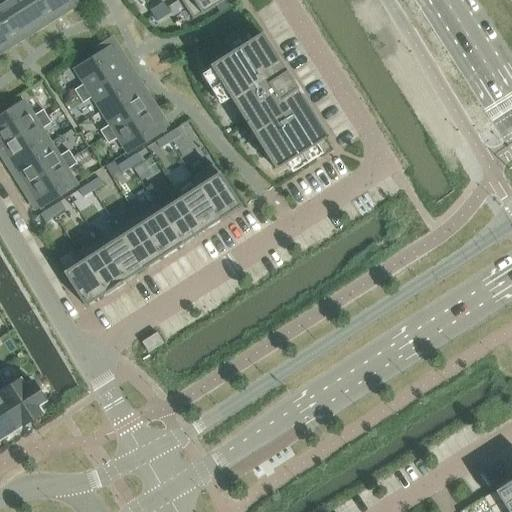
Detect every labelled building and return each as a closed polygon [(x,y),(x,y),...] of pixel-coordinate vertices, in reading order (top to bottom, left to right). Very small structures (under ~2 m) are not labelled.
[(0,0),(0,16),(13,38),(31,26),(14,0),(0,0)] [(40,0),(14,0),(31,26),(50,15),(40,0)] [(66,0),(40,0),(50,15),(69,3),(66,0)] [(180,0),(193,20),(224,0),(180,0)] [(163,3),(157,8),(163,18),(169,13),(163,3)] [(157,8),(150,12),(156,22),(163,18),(157,8)] [(0,16),(0,45),(13,38),(0,16)] [(259,35),(210,67),(211,69),(230,98),(275,170),(285,163),(315,144),(324,138),(325,138),(326,137),(261,34),(260,35),(259,35)] [(84,85),(74,91),(78,97),(88,91),(123,69),(110,48),(97,56),(75,70),(84,85)] [(88,91),(78,97),(82,104),(92,98),(101,111),(136,89),(123,69),(88,91)] [(109,125),(100,131),(104,138),(113,132),(149,110),(137,91),(136,89),(101,111),(109,125)] [(1,116),(0,117),(0,142),(2,145),(37,123),(47,117),(43,110),(33,117),(24,102),(1,116)] [(113,132),(104,138),(108,144),(117,138),(127,153),(161,131),(162,131),(149,110),(113,132)] [(37,123),(2,145),(15,166),(50,143),(41,130),(51,124),(47,117),(37,123)] [(176,130),(166,136),(170,142),(180,136),(176,130)] [(166,136),(156,142),(160,149),(170,142),(166,136)] [(50,143),(15,166),(27,186),(63,164),(72,158),(68,151),(59,157),(50,143)] [(137,154),(127,160),(131,167),(133,170),(143,163),(137,154)] [(63,164),(27,186),(41,207),(42,206),(76,185),(67,170),(77,164),(72,158),(63,164)] [(127,160),(117,166),(121,173),(131,167),(127,160)] [(192,178),(219,220),(245,213),(213,165),(192,178)] [(98,178),(88,184),(93,191),(102,185),(98,178)] [(219,220),(192,178),(173,189),(179,198),(200,232),(219,220)] [(88,184),(79,191),(83,197),(93,191),(88,184)] [(154,203),(181,244),(200,232),(179,198),(160,210),(155,202),(154,203)] [(60,203),(50,209),(54,215),(64,209),(60,203)] [(135,215),(162,257),(181,244),(154,203),(135,215)] [(50,209),(40,215),(44,222),(54,215),(50,209)] [(116,227),(143,269),(162,257),(135,215),(116,227)] [(123,280),(123,281),(143,269),(116,227),(97,240),(123,280)] [(103,292),(104,294),(123,281),(123,280),(97,240),(77,252),(103,292)] [(103,292),(77,252),(82,260),(63,273),(84,306),(104,294),(103,292)] [(156,333),(141,343),(148,353),(163,344),(156,333)] [(0,386),(0,392),(22,426),(42,413),(37,407),(44,402),(31,381),(24,386),(17,375),(0,386)] [(0,434),(3,439),(22,426),(0,392),(0,434)] [(511,479),(493,491),(506,511),(507,511),(511,509),(511,479)]
